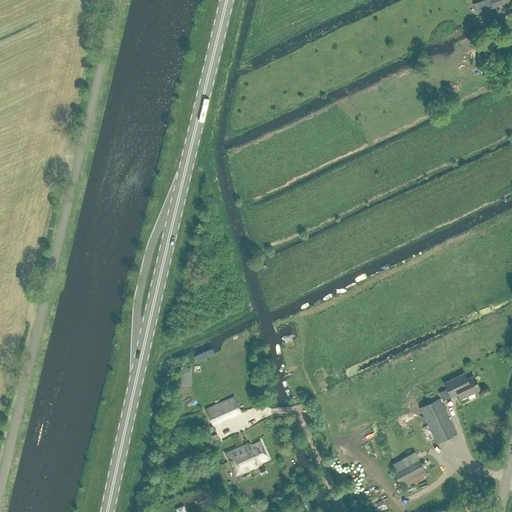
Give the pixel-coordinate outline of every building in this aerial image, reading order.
[(485,0),(477,3),(473,5),(476,13),(488,9),(485,0)] [(502,0),(490,0),(493,8),(504,5),(502,0)] [(468,8),(471,17),(476,15),(473,6),(468,8)] [(447,25),(438,30),(443,41),(453,36),(447,25)] [(496,45),(493,35),(475,41),(477,51),(496,45)] [(451,397),(458,394),(460,399),(480,390),(473,376),(463,381),(460,375),(444,383),(451,397)] [(234,398),(207,410),(211,421),(239,408),(234,398)] [(456,434),(439,398),(419,408),(437,444),(456,434)] [(400,436),(408,435),(405,420),(398,421),(400,436)] [(226,453),(229,461),(231,460),(238,474),(256,466),(255,465),(268,459),(260,442),(247,447),(246,444),(226,453)] [(425,471),(415,454),(414,452),(401,458),(401,459),(392,464),(396,471),(393,473),(403,490),(425,479),(423,476),(425,475),(423,471),(425,471)] [(396,483),(387,487),(389,492),(398,488),(396,483)] [(250,495),(253,503),(258,501),(254,493),(250,495)]
